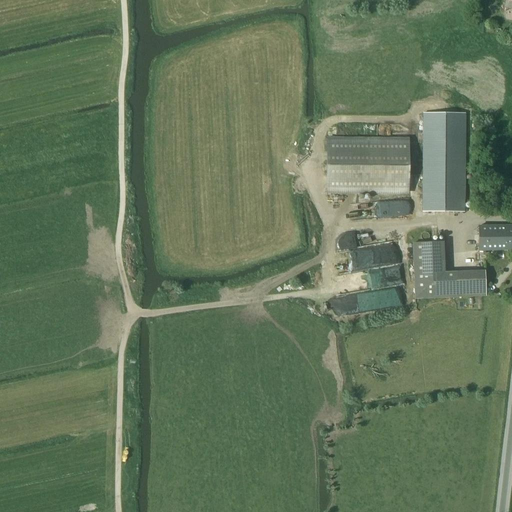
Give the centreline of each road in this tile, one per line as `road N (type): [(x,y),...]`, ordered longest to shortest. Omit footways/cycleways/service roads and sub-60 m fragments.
road 1 (track): [(118,511),(122,347),(133,314),(118,239),(123,0)]
road 2 (track): [(133,314),(318,291)]
